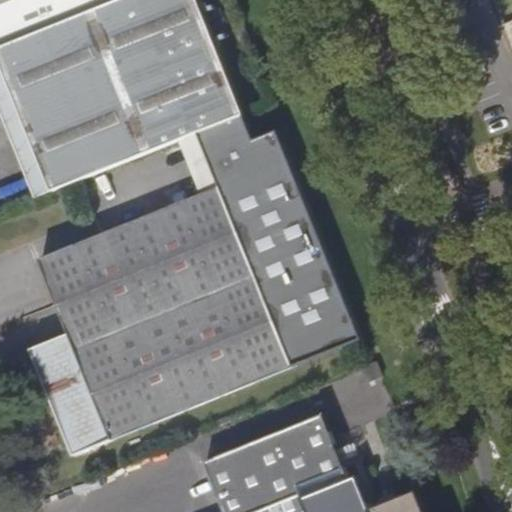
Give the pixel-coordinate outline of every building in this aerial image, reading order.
[(0,0),(0,52),(56,192),(183,141),(201,134),(248,115),(201,0),(0,0)] [(0,105),(37,199),(56,192),(0,52),(0,105)] [(248,115),(201,134),(222,187),(204,194),(43,259),(73,334),(34,349),(77,456),(366,339),(282,130),(258,140),(248,115)] [(201,134),(183,141),(204,194),(222,187),(201,134)] [(370,383),(382,378),(385,377),(378,363),(365,368),(370,383)] [(359,471),(350,474),(326,415),(208,461),(228,511),(428,511),(419,491),(375,509),(359,471)]
